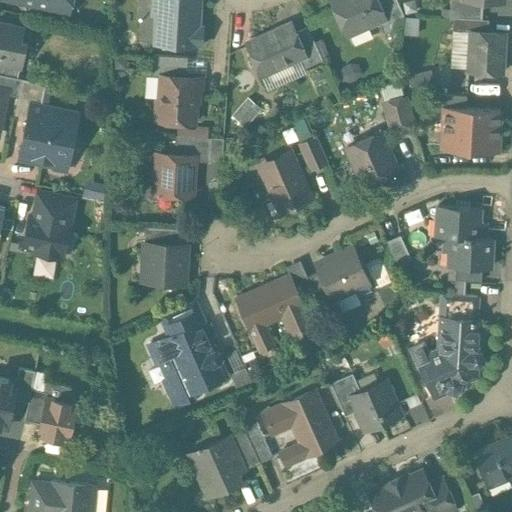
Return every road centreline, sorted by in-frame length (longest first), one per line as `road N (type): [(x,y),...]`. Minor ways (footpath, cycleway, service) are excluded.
road 1 (residential): [(511,184),(433,186),(287,251),(214,250)]
road 2 (residential): [(261,511),(472,422),(501,398),(511,376)]
